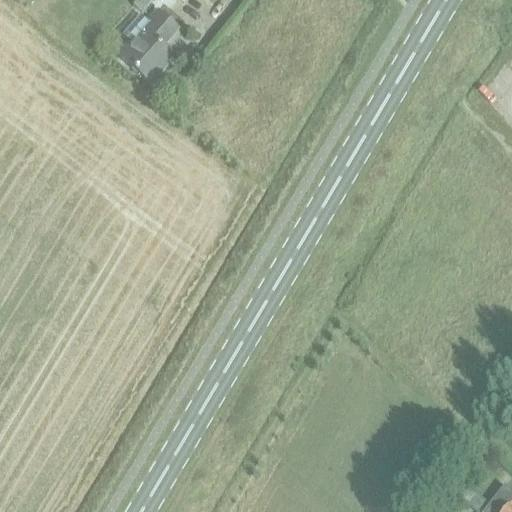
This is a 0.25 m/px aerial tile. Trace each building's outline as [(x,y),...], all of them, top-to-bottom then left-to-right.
[(158,0),(137,0),(132,7),(142,15),(154,0),(156,0),(158,1),(158,0)] [(213,0),(225,9),(232,0),(213,0)] [(131,45),(119,59),(150,87),(174,60),(162,50),(168,43),(177,32),(158,15),(149,25),(141,18),(123,39),(131,45)] [(466,489),(457,500),(472,511),(481,511),(486,506),(466,489)] [(511,511),(511,495),(504,489),(486,511),(511,511)]
